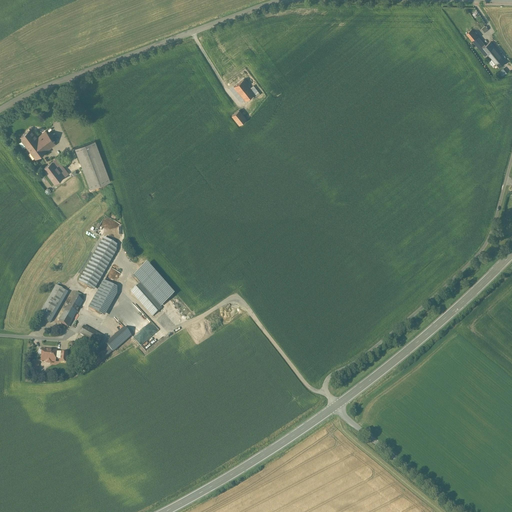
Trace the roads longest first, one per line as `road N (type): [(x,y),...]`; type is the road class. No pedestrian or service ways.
road 1 (unclassified): [(285,0),(77,73),(0,110)]
road 2 (unclassified): [(483,247),(405,321),(328,377),(324,387),(335,406)]
road 3 (secondary): [(335,406),(511,254)]
road 4 (secondary): [(164,511),(335,406)]
road 5 (unclassified): [(335,406),(463,511)]
